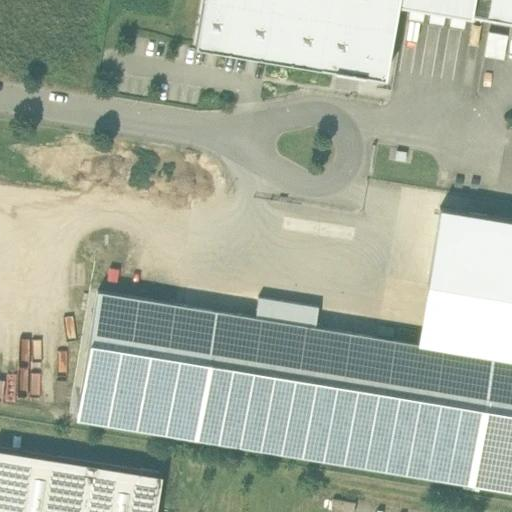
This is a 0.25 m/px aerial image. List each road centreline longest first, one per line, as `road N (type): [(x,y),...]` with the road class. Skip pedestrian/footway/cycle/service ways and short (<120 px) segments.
road 1 (residential): [(0,93),(254,135)]
road 2 (residential): [(254,135),(293,174),(322,184),(345,175),(359,153),(357,134),(341,115),(293,112)]
